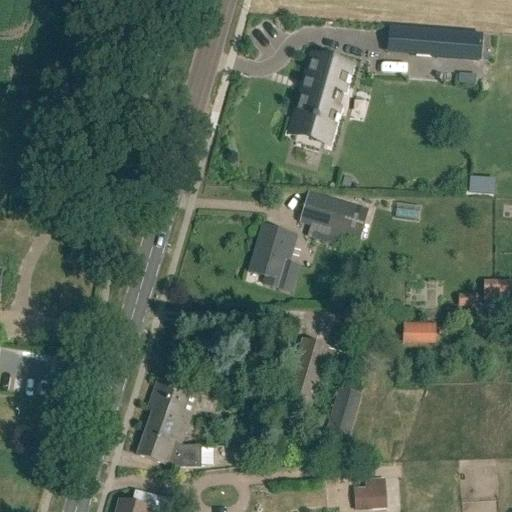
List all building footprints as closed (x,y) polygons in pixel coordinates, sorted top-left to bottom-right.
[(481,37),(412,32),(410,57),(479,63),(481,37)] [(312,59),(296,115),(293,123),(331,134),(338,108),(331,106),(335,93),(342,96),(349,70),(331,65),(331,64),(312,59)] [(326,214),(305,207),(300,224),(358,242),(366,214),(330,202),(326,214)] [(292,295),(299,269),(288,266),(296,239),(263,229),(250,274),(266,279),(264,287),(292,295)] [(511,283),(483,283),(483,306),(511,305),(511,283)] [(402,346),(435,347),(435,326),(403,325),(402,346)] [(345,373),(349,358),(328,352),(329,350),(301,342),(283,402),(311,410),(317,390),(324,392),(328,376),(322,374),(322,373),(342,378),(344,372),(345,373)] [(144,437),(179,449),(186,430),(183,430),(194,399),(157,386),(147,413),(152,415),(144,437)] [(361,398),(338,391),(325,433),(348,440),(361,398)] [(239,437),(239,435),(235,435),(235,437),(224,438),(224,445),(251,444),(251,437),(239,437)] [(179,449),(144,437),(138,457),(173,469),(174,468),(181,470),(202,470),(201,449),(179,449)] [(251,481),(276,479),(275,462),(250,463),(251,481)] [(366,483),(366,491),(355,492),(356,511),(387,509),(385,481),(366,483)] [(134,493),(131,508),(119,505),(117,511),(164,511),(167,502),(134,493)]
